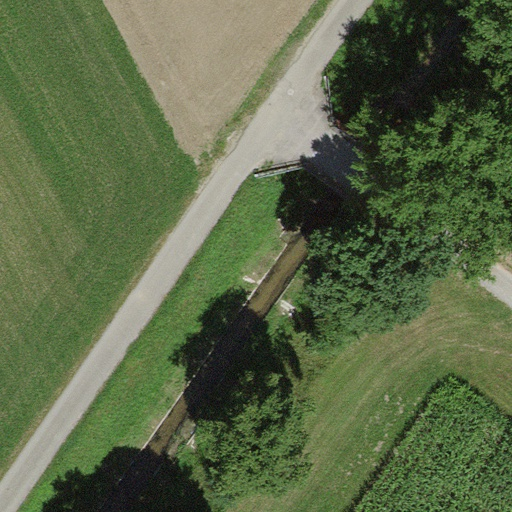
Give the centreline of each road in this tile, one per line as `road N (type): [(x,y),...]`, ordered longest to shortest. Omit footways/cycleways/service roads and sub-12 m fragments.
road 1 (track): [(280,105),(0,504)]
road 2 (track): [(511,288),(280,105)]
road 3 (track): [(280,105),(355,0)]
